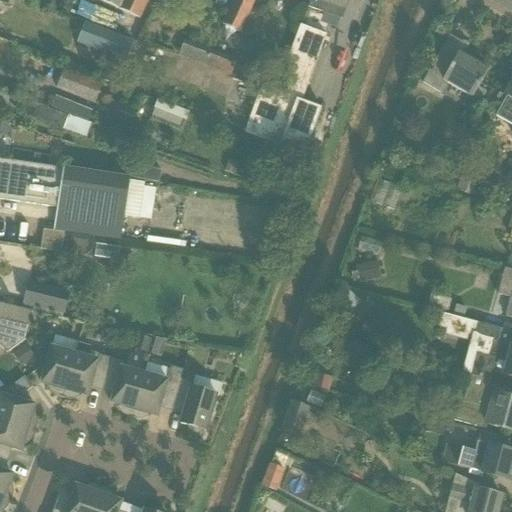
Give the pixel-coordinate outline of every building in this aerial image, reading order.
[(97,0),(139,20),(148,0),(97,0)] [(235,0),(224,26),(241,33),(255,0),(235,0)] [(310,0),(308,8),(322,13),(325,5),(344,12),(348,0),(310,0)] [(131,43),(85,25),(78,43),(124,61),(131,43)] [(244,134),(304,156),(321,110),(301,102),(325,36),(301,27),(276,93),(261,88),(244,134)] [(478,88),(487,72),(460,57),(466,46),(449,36),(422,84),(441,95),(447,84),(472,99),(472,98),(478,88)] [(204,67),(211,51),(184,41),(178,57),(204,67)] [(211,51),(204,67),(230,77),(236,61),(211,51)] [(262,65),(246,58),(240,73),(255,80),(262,65)] [(102,85),(63,70),(56,89),(94,104),(102,85)] [(511,82),(504,97),(506,98),(495,116),(511,125),(511,82)] [(111,94),(121,98),(124,89),(114,85),(111,94)] [(478,88),(472,98),(481,102),(486,93),(478,88)] [(504,96),(499,93),(495,99),(501,102),(504,96)] [(155,100),(150,115),(178,125),(184,111),(155,100)] [(90,124),(50,110),(23,101),(19,114),(50,125),(48,130),(62,134),(63,130),(85,138),(90,124)] [(65,170),(61,170),(8,161),(0,160),(0,200),(58,210),(65,171),(65,170)] [(158,184),(161,172),(132,164),(132,165),(128,179),(158,184)] [(127,179),(65,171),(58,210),(54,230),(120,241),(127,179)] [(478,184),(461,177),(455,191),(473,198),(478,184)] [(511,271),(503,269),(503,270),(511,271),(511,228),(509,238),(511,239),(511,271)] [(63,236),(64,234),(43,231),(40,251),(61,254),(62,244),(63,236)] [(359,281),(359,284),(374,281),(370,264),(356,267),(357,273),(359,281)] [(511,271),(503,270),(497,294),(511,298),(505,318),(511,320),(511,271)] [(69,294),(28,284),(22,306),(64,316),(69,294)] [(350,315),(361,302),(349,291),(337,304),(350,315)] [(0,304),(0,317),(29,324),(32,312),(0,304)] [(466,310),(456,307),(453,316),(464,319),(466,310)] [(29,324),(0,317),(0,347),(7,354),(25,341),(29,324)] [(511,332),(477,323),(474,335),(491,340),(487,356),(475,353),(469,376),(490,382),(493,373),(511,378),(511,332)] [(114,349),(116,341),(118,335),(118,334),(103,330),(99,344),(106,346),(114,349)] [(51,349),(41,385),(46,386),(46,388),(47,389),(49,392),(52,395),(55,397),(61,399),(74,355),(77,344),(78,343),(55,336),(51,349)] [(137,336),(133,351),(147,355),(151,340),(137,336)] [(165,342),(155,339),(151,355),(161,358),(165,342)] [(74,355),(61,399),(68,401),(72,401),(76,400),(79,398),(80,398),(81,396),(87,398),(91,383),(103,386),(111,360),(89,353),(91,348),(77,344),(74,355)] [(25,346),(13,356),(21,367),(34,357),(25,346)] [(131,419),(144,376),(122,369),(124,363),(111,360),(103,386),(115,390),(110,405),(116,406),(116,409),(117,409),(119,412),(121,415),(125,417),(131,419)] [(172,407),(183,371),(170,368),(166,382),(144,376),(131,419),(137,421),(141,421),(145,420),(149,418),(150,418),(151,416),(156,418),(161,403),(172,407)] [(216,397),(191,390),(193,384),(180,380),(183,371),(172,407),(184,410),(180,425),(187,427),(187,429),(188,429),(189,432),(192,434),(196,435),(200,435),(203,433),(203,434),(204,432),(205,432),(207,425),(208,426),(211,414),(210,414),(216,397)] [(332,379),(316,375),(313,388),(328,392),(332,379)] [(511,399),(487,393),(490,382),(469,376),(462,403),(458,402),(452,422),(484,430),(485,426),(511,432),(511,399)] [(0,396),(0,421),(35,432),(37,425),(37,421),(36,418),(34,414),(35,413),(32,412),(34,407),(0,396)] [(298,436),(308,409),(292,404),(283,430),(298,436)] [(427,419),(423,432),(441,437),(445,424),(427,419)] [(33,438),(35,432),(0,421),(0,458),(2,459),(2,458),(5,448),(20,453),(22,447),(24,447),(25,446),(28,444),(31,442),(33,438)] [(461,450),(457,468),(469,471),(467,475),(481,479),(482,475),(505,481),(511,455),(511,452),(504,450),(507,440),(480,433),(475,453),(461,450)] [(0,464),(2,459),(0,458),(0,497),(10,501),(13,495),(13,491),(13,487),(11,484),(12,483),(10,482),(12,476),(0,471),(0,464)] [(284,471),(269,466),(261,487),(276,492),(284,471)] [(496,511),(501,497),(475,490),(477,485),(465,480),(460,502),(471,505),(469,511),(496,511)] [(83,487),(82,487),(81,489),(75,487),(70,502),(58,497),(52,511),(91,511),(101,488),(95,485),(90,485),(86,486),(83,487)] [(101,488),(91,511),(117,511),(121,503),(115,501),(116,499),(114,499),(113,495),(110,492),(107,490),(101,488)] [(8,508),(10,501),(0,497),(0,511),(3,511),(5,511),(8,508)]
